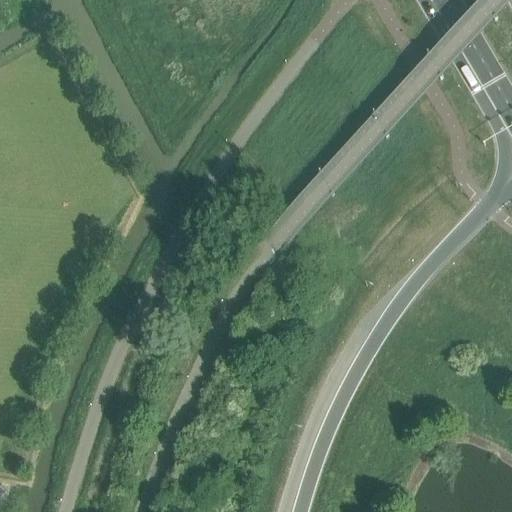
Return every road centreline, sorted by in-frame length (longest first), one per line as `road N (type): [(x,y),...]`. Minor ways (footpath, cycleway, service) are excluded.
road 1 (motorway): [(511,191),(411,288),(367,351),(302,511)]
road 2 (secondary): [(445,0),(511,111)]
